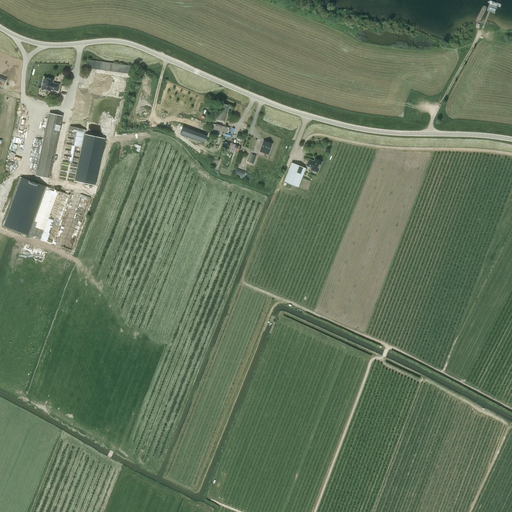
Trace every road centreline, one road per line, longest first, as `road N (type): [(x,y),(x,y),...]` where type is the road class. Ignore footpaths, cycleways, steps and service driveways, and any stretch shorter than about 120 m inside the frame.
road 1 (unclassified): [(511,136),(358,127),(284,108),(123,41),(47,44),(0,25)]
road 2 (track): [(314,511),(369,362),(388,345),(243,283),(280,183)]
road 3 (track): [(294,149),(317,134),(511,155)]
